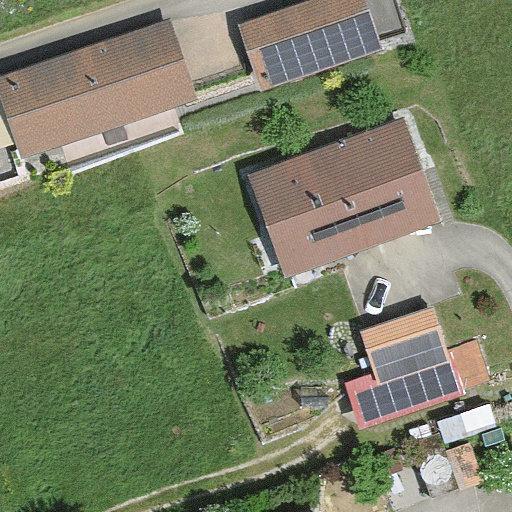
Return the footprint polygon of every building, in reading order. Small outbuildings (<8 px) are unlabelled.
[(266,92),(383,51),(364,0),(320,0),(243,28),(266,92)] [(175,24),(0,86),(0,94),(24,160),(201,97),(175,24)] [(408,121),(254,176),(290,276),(444,221),(408,121)] [(418,318),(367,335),(381,376),(432,358),(418,318)] [(471,393),(456,350),(432,358),(381,376),(349,387),(363,430),(471,393)] [(415,442),(437,504),(497,482),(482,441),(452,452),(444,431),(415,442)]
